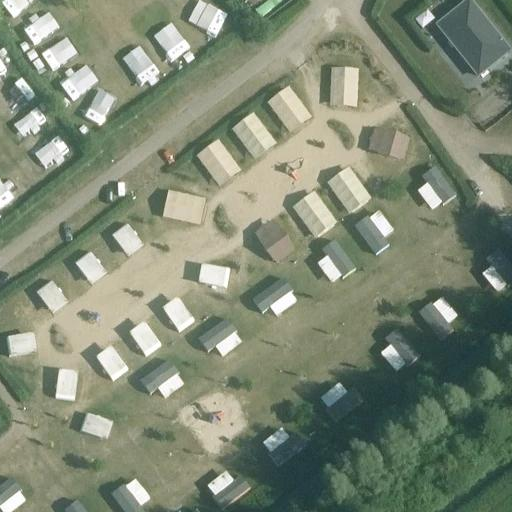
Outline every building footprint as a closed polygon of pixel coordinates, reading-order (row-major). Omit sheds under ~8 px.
[(451,35),(447,38),(478,77),(509,52),(475,10),(476,8),(471,2),(467,2),(461,7),(462,8),(449,18),(452,22),(451,35)] [(339,111),(362,112),(364,77),(341,76),(339,111)] [(89,89),(70,100),(76,111),(96,100),(89,89)] [(276,111),(296,141),(315,128),(295,99),(276,111)] [(242,138),(261,166),(280,154),(261,125),(242,138)] [(379,141),(376,164),(412,168),(414,145),(379,141)] [(61,170),(68,164),(56,148),(48,154),(61,170)] [(229,192),(247,178),(227,151),(209,165),(229,192)] [(435,169),(422,178),(444,210),(457,201),(435,169)] [(355,180),(336,194),(358,222),(376,207),(355,180)] [(324,248),(342,233),(320,206),(302,220),(324,248)] [(173,232),(208,233),(208,209),(173,208),(173,232)] [(368,220),(356,228),(377,257),(388,249),(368,220)] [(110,239),(124,260),(141,249),(127,228),(110,239)] [(287,231),(268,245),(289,273),(308,260),(287,231)] [(334,244),(321,253),(341,281),(354,272),(334,244)] [(511,272),(496,250),(482,260),(506,292),(511,287),(511,272)] [(73,267),(87,288),(104,277),(90,256),(73,267)] [(378,291),(396,273),(383,260),(365,278),(378,291)] [(200,268),(197,288),(226,292),(230,273),(200,268)] [(471,293),(479,288),(468,273),(461,278),(471,293)] [(251,303),(260,316),(291,294),(282,281),(251,303)] [(34,295),(48,316),(66,304),(52,283),(34,295)] [(176,334),(192,323),(177,301),(161,312),(176,334)] [(416,317),(437,346),(451,336),(430,307),(416,317)] [(197,342),(206,354),(235,333),(227,321),(197,342)] [(143,358),(160,346),(146,325),(129,337),(143,358)] [(385,341),(406,370),(419,361),(398,332),(385,341)] [(7,361),(32,357),(29,335),(4,339),(7,361)] [(110,383),(126,372),(111,350),(95,361),(110,383)] [(140,385),(150,398),(180,377),(170,364),(140,385)] [(76,376),(58,374),(55,402),(73,404),(76,376)] [(324,412),(334,426),(364,405),(354,391),(324,412)] [(80,436),(105,445),(112,426),(86,417),(80,436)] [(267,456),(277,470),(305,450),(295,437),(267,456)] [(241,479),(213,498),(223,511),(251,492),(241,479)] [(14,482),(0,492),(0,511),(24,495),(14,482)] [(142,511),(123,485),(110,495),(121,511),(142,511)] [(84,511),(78,503),(65,511),(84,511)]
